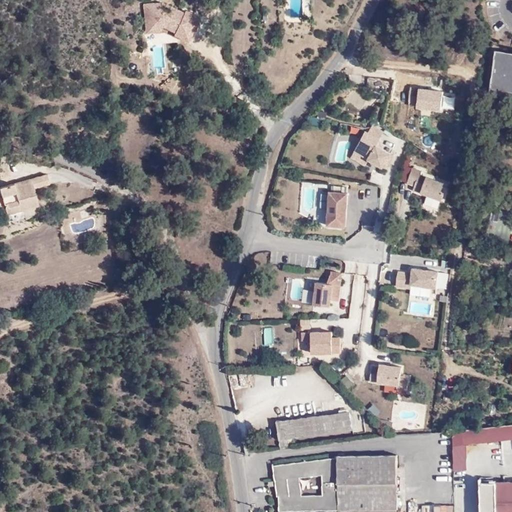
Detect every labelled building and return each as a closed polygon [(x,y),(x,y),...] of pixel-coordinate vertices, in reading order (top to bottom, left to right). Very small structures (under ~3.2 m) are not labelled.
[(199,15),(160,1),(142,2),(144,32),(146,33),(164,31),(190,41),(199,15)] [(511,57),(496,55),(491,89),(511,91),(511,57)] [(444,92),(420,88),(418,111),(443,114),(444,92)] [(373,124),(369,133),(366,132),(356,151),(369,159),(383,168),(391,154),(397,142),(386,134),(389,131),(373,124)] [(443,201),(449,185),(428,177),(421,174),(422,171),(414,168),(408,184),(415,187),(414,191),(443,201)] [(20,204),(22,211),(39,205),(34,188),(50,183),(47,174),(30,179),(31,182),(15,187),(14,184),(0,187),(0,190),(2,196),(5,206),(5,209),(20,204)] [(349,194),(330,192),(328,226),(347,227),(349,194)] [(7,215),(22,211),(20,204),(5,209),(7,215)] [(511,216),(492,212),(488,235),(509,239),(511,226),(511,216)] [(437,288),(440,272),(413,269),(413,274),(399,272),(397,287),(412,289),(412,285),(437,288)] [(332,275),(328,284),(318,283),(315,305),(332,307),(332,301),(340,301),(343,274),(332,271),(332,275)] [(290,299),(313,301),(316,280),(293,277),(290,299)] [(333,338),(333,332),(312,332),(312,333),(303,333),(303,341),(312,341),(312,353),(333,353),(333,354),(341,354),(341,338),(333,338)] [(401,376),(402,367),(380,365),(380,367),(373,366),(371,382),(398,385),(397,390),(408,391),(410,377),(401,376)] [(291,450),(307,448),(306,436),(361,428),(358,410),(286,420),(291,450)] [(511,423),(462,429),(463,440),(511,434),(511,423)] [(250,440),(251,455),(261,454),(259,440),(250,440)] [(276,477),(276,481),(279,481),(282,509),(396,507),(394,453),(353,453),(277,463),(279,477),(276,477)] [(511,511),(511,478),(493,479),(492,474),(479,474),(480,511),(511,511)]
